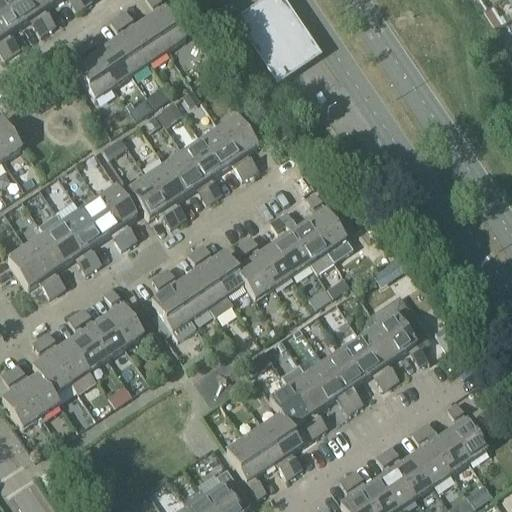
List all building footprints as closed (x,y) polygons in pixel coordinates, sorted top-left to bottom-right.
[(46,36),(21,0),(0,0),(0,6),(17,32),(27,25),(38,42),(46,36)] [(21,0),(46,36),(54,31),(43,15),(53,8),(47,0),(21,0)] [(47,0),(53,8),(64,1),(74,17),(82,12),(74,0),(47,0)] [(74,0),(82,12),(90,7),(85,0),(74,0)] [(152,0),(145,5),(152,15),(160,9),(154,0),(152,0)] [(276,0),(271,0),(232,27),(276,91),(319,62),(276,0)] [(17,32),(0,6),(0,44),(10,60),(18,55),(7,39),(17,32)] [(502,30),(492,13),(483,19),(494,36),(502,30)] [(146,27),(166,57),(184,45),(164,15),(146,27)] [(117,24),(124,34),(132,29),(125,18),(117,24)] [(124,34),(117,24),(109,29),(116,39),(124,34)] [(128,40),(148,69),(166,57),(146,27),(128,40)] [(148,69),(128,40),(110,52),(130,81),(148,69)] [(81,48),(88,58),(96,53),(89,43),(81,48)] [(10,60),(0,44),(0,61),(2,66),(10,60)] [(88,58),(81,48),(73,53),(80,63),(88,58)] [(92,64),(112,94),(130,81),(110,52),(92,64)] [(112,94),(92,64),(73,76),(93,106),(112,94)] [(296,99),(290,90),(282,95),(288,104),(296,99)] [(193,98),(183,104),(192,116),(201,110),(193,98)] [(134,116),(129,109),(124,113),(129,120),(134,116)] [(174,110),(160,119),(167,129),(180,121),(174,110)] [(155,123),(144,130),(150,140),(162,132),(155,123)] [(218,136),(249,182),(257,176),(246,161),(257,153),(237,124),(218,136)] [(0,164),(2,167),(21,155),(1,125),(0,125),(0,164)] [(249,182),(218,136),(201,148),(220,178),(230,171),(241,187),(249,182)] [(183,160),(213,206),(221,201),(210,185),(220,178),(201,148),(183,160)] [(110,150),(101,157),(108,168),(118,161),(110,150)] [(213,206),(183,160),(164,172),(184,202),(194,195),(205,211),(213,206)] [(184,202),(164,172),(146,184),(177,230),(185,225),(174,209),(184,202)] [(177,230),(146,184),(128,197),(148,226),(159,219),(169,235),(177,230)] [(97,205),(128,251),(135,246),(125,230),(136,222),(115,193),(97,205)] [(305,205),(312,215),(320,210),(313,199),(305,205)] [(79,217),(99,247),(109,240),(120,256),(128,251),(97,205),(79,217)] [(306,228),(326,258),(344,245),(324,215),(306,228)] [(99,247),(79,217),(61,229),(92,275),(100,270),(89,254),(99,247)] [(277,224),(284,234),(292,229),(285,219),(277,224)] [(364,219),(356,223),(365,237),(372,232),(364,219)] [(61,229),(55,221),(38,233),(43,241),(63,271),(73,264),(84,280),(92,275),(61,229)] [(284,234),(277,224),(269,229),(276,240),(284,234)] [(326,258),(306,228),(288,240),(308,270),(326,258)] [(270,252),(290,282),(308,270),(288,240),(270,252)] [(63,271),(43,241),(25,253),(56,299),(64,294),(53,278),(63,271)] [(241,248),(248,258),(256,253),(249,243),(241,248)] [(248,258),(241,248),(233,254),(240,264),(248,258)] [(194,256),(201,266),(209,261),(202,251),(194,256)] [(290,282),(270,252),(252,264),(272,294),(290,282)] [(56,299),(25,253),(6,266),(26,296),(37,288),(48,304),(56,299)] [(201,266),(194,256),(186,261),(193,271),(201,266)] [(205,272),(225,302),(242,290),(243,290),(234,276),(223,259),(207,270),(205,272)] [(272,294),(252,264),(234,276),(243,290),(242,290),(253,306),(272,294)] [(205,272),(201,266),(193,271),(197,277),(187,284),(207,314),(214,324),(231,312),(225,302),(205,272)] [(158,280),(165,290),(173,285),(166,275),(158,280)] [(165,290),(158,280),(150,286),(157,296),(165,290)] [(169,296),(189,326),(207,314),(187,284),(169,296)] [(157,320),(150,324),(164,344),(170,339),(176,348),(195,335),(189,326),(169,296),(150,309),(157,320)] [(103,302),(110,312),(117,307),(111,297),(103,302)] [(376,333),(396,363),(406,356),(417,372),(426,366),(407,338),(417,332),(398,303),(370,322),(377,332),(376,333)] [(303,312),(308,320),(312,317),(307,309),(303,312)] [(104,325),(124,355),(143,342),(123,312),(104,325)] [(75,321),(82,331),(90,326),(83,315),(75,321)] [(82,331),(75,321),(67,326),(74,336),(82,331)] [(444,321),(427,333),(444,359),(462,347),(444,321)] [(124,355),(104,325),(86,337),(106,367),(124,355)] [(358,345),(389,391),(397,385),(386,370),(396,363),(376,333),(358,345)] [(301,341),(298,336),(292,340),(295,345),(301,341)] [(106,367),(86,337),(68,349),(88,379),(106,367)] [(39,345),(46,355),(54,350),(47,340),(39,345)] [(46,355),(39,345),(31,350),(38,360),(46,355)] [(340,357),(360,387),(370,380),(381,396),(389,391),(358,345),(340,357)] [(276,351),(280,357),(284,355),(280,348),(276,351)] [(88,379),(68,349),(50,361),(70,391),(77,401),(94,388),(88,379)] [(50,361),(46,355),(38,360),(42,366),(32,373),(37,381),(52,403),(70,391),(50,361)] [(241,356),(236,359),(241,365),(245,362),(241,356)] [(263,357),(244,370),(247,374),(251,381),(270,368),(263,357)] [(323,369),(353,415),(361,409),(350,394),(360,387),(340,357),(323,369)] [(305,381),(325,411),(335,404),(345,420),(353,415),(323,369),(305,381)] [(297,370),(279,382),(287,393),(317,439),(325,433),(315,418),(325,411),(305,381),(297,370)] [(9,377),(13,384),(21,379),(16,372),(9,377)] [(13,384),(9,377),(1,383),(5,390),(13,384)] [(52,403),(37,381),(27,388),(21,379),(13,384),(19,393),(39,423),(57,411),(52,403)] [(484,388),(475,394),(488,412),(497,406),(484,388)] [(120,391),(111,397),(119,409),(128,403),(120,391)] [(39,423),(19,393),(1,406),(21,436),(39,423)] [(317,439),(287,393),(268,406),(279,422),(280,422),(289,435),(299,428),(310,444),(317,439)] [(488,412),(475,420),(483,432),(505,418),(497,406),(488,412)] [(446,439),(466,468),(485,456),(465,426),(454,410),(446,416),(456,432),(446,439)] [(262,434),(293,480),(300,474),(290,458),(300,451),(289,435),(280,422),(279,422),(262,434)] [(418,435),(425,445),(432,440),(426,429),(418,435)] [(244,446),(264,476),(274,469),(285,485),(293,480),(262,434),(244,446)] [(425,445),(418,435),(410,440),(417,450),(425,445)] [(428,451),(448,480),(466,468),(446,439),(428,451)] [(264,476),(244,446),(225,459),(245,488),(246,488),(256,504),(265,499),(254,483),(264,476)] [(410,463),(430,492),(448,480),(428,451),(410,463)] [(382,459),(389,469),(396,464),(390,454),(382,459)] [(389,469),(382,459),(374,464),(381,474),(389,469)] [(393,475),(413,505),(430,492),(410,463),(393,475)] [(401,511),(413,505),(393,475),(375,487),(391,511),(401,511)] [(346,483),(353,493),(361,488),(354,478),(346,483)] [(353,493),(346,483),(338,488),(345,498),(353,493)] [(247,511),(230,486),(203,503),(208,511),(247,511)] [(357,499),(365,511),(391,511),(375,487),(357,499)] [(198,496),(180,508),(182,511),(208,511),(203,503),(198,496)] [(365,511),(357,499),(338,511),(365,511)] [(471,499),(464,504),(469,511),(474,511),(479,509),(471,499)]
